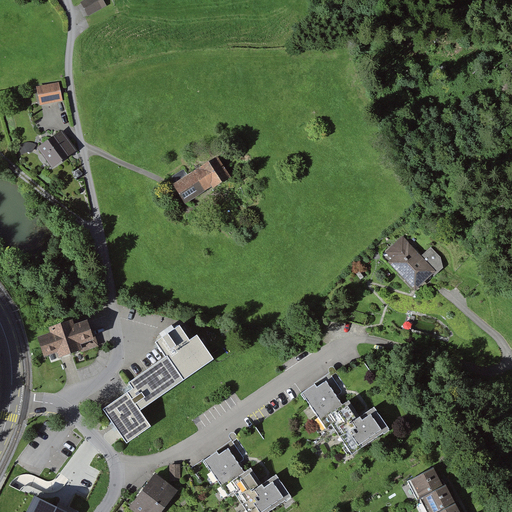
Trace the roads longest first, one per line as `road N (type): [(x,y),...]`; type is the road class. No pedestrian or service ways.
road 1 (residential): [(116,471),(168,457),(350,338),(482,372),(505,364),(502,342),(435,287)]
road 2 (residential): [(67,0),(69,80),(118,345),(110,371),(56,405)]
